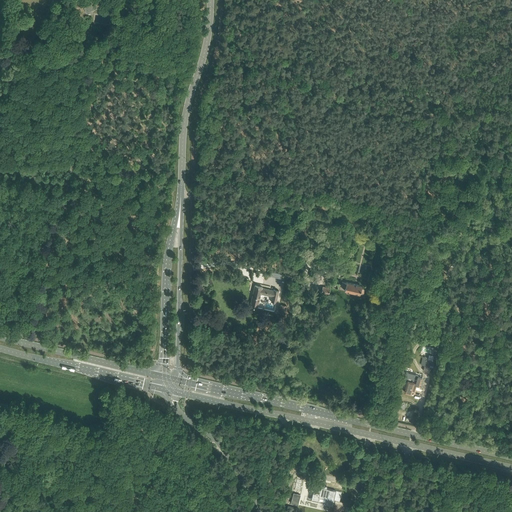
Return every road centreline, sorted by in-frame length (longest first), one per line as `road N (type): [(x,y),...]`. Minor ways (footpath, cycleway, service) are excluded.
road 1 (secondary): [(310,421),(511,468)]
road 2 (secondary): [(511,457),(313,411)]
road 3 (tertiary): [(180,194),(183,129),(210,0)]
road 4 (tertiary): [(176,379),(180,194)]
road 5 (tertiary): [(180,194),(166,266),(164,376)]
road 6 (secondary): [(164,376),(0,336)]
road 7 (secondary): [(0,348),(164,388)]
road 8 (secondary): [(313,411),(176,379)]
road 9 (secondary): [(175,391),(310,421)]
road 10 (tertiary): [(262,511),(216,441),(175,406)]
